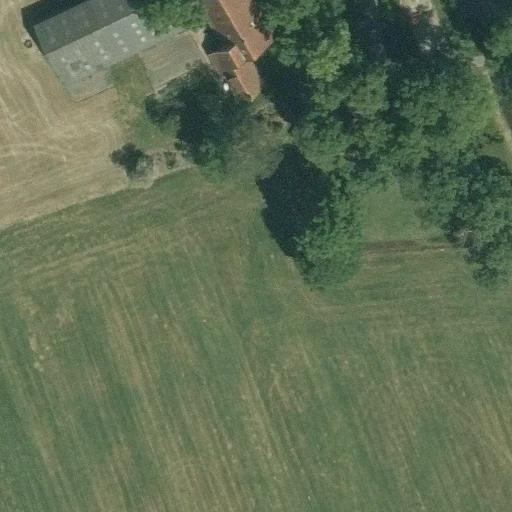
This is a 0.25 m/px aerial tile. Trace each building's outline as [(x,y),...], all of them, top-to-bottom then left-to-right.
[(128,0),(75,0),(34,20),(65,84),(151,44),(128,0)] [(171,0),(129,0),(151,44),(185,28),(171,0)] [(258,0),(200,0),(216,25),(259,0),(258,0)] [(227,71),(241,96),(266,82),(248,49),(277,32),(259,0),(216,25),(227,45),(214,52),(223,73),(227,71)] [(342,99),(306,138),(326,156),(322,159),(328,164),(331,161),(367,122),(342,99)] [(511,198),(498,182),(477,199),(495,223),(511,210),(511,198)]
